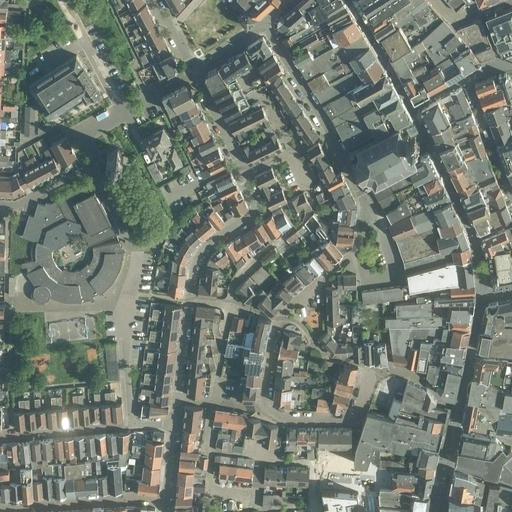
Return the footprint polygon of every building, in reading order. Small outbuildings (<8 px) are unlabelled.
[(144,0),(122,0),(118,2),(121,7),(128,3),(131,8),(145,1),(144,0)] [(167,0),(174,11),(185,5),(182,0),(167,0)] [(241,0),(246,5),(258,17),(276,0),(241,0)] [(303,8),(316,0),(301,0),(297,3),(302,9),(303,8)] [(346,3),(344,0),(316,0),(303,8),(304,11),(310,23),(346,3)] [(356,0),(369,22),(400,0),(356,0)] [(400,0),(369,22),(375,30),(379,37),(391,59),(420,39),(421,38),(443,18),(426,0),(400,0)] [(458,0),(451,6),(456,11),(466,2),(463,0),(458,0)] [(295,32),(287,37),(282,39),(286,45),(329,21),(331,20),(350,10),(346,3),(310,23),(295,32)] [(310,23),(304,11),(303,8),(302,9),(297,3),(284,15),(294,27),(293,28),(295,32),(310,23)] [(135,16),(137,21),(151,13),(146,4),(132,11),(125,15),(128,20),(135,16)] [(258,17),(246,5),(243,8),(245,10),(239,16),(247,27),(258,17)] [(487,17),(495,38),(497,39),(495,41),(501,51),(511,45),(511,6),(503,10),(501,6),(495,8),(485,12),(487,17)] [(0,23),(6,23),(6,15),(20,16),(20,10),(8,10),(8,9),(7,9),(0,8),(0,23)] [(292,54),(300,50),(320,39),(318,36),(354,17),(350,10),(331,20),(329,21),(286,45),(292,54)] [(133,30),(135,34),(156,23),(151,13),(137,21),(140,26),(133,30)] [(277,24),(287,36),(295,32),(293,28),(294,27),(284,15),(281,18),(278,22),(277,24)] [(298,64),(341,41),(362,30),(354,17),(318,36),(320,39),(300,50),(292,54),(298,64)] [(425,45),(424,46),(429,52),(438,65),(449,82),(451,80),(465,72),(444,41),(455,31),(443,18),(421,38),(425,45)] [(470,47),(480,59),(494,53),(481,19),(457,29),(455,31),(470,47)] [(0,23),(0,35),(19,36),(19,31),(6,31),(6,23),(0,23)] [(145,35),(148,40),(161,33),(156,23),(135,34),(138,39),(145,35)] [(362,30),(341,41),(298,64),(308,79),(370,44),(362,30)] [(444,41),(465,72),(480,63),(481,60),(480,59),(470,47),(455,31),(444,41)] [(167,43),(161,33),(148,40),(150,45),(143,49),(145,53),(150,51),(159,47),(166,43),(167,43)] [(0,35),(0,48),(3,48),(5,49),(5,40),(14,40),(14,39),(19,39),(19,36),(0,35)] [(252,59),(255,63),(272,51),(263,37),(248,47),(254,57),(252,59)] [(423,64),(425,63),(428,61),(426,56),(429,52),(424,46),(425,45),(421,38),(420,39),(391,59),(403,80),(414,74),(412,70),(423,64)] [(172,54),(166,43),(159,47),(150,51),(156,62),(152,64),(160,80),(167,76),(168,76),(176,72),(178,66),(172,54)] [(376,55),(370,44),(308,79),(315,91),(326,86),(328,83),(331,81),(347,72),(348,73),(358,68),(357,66),(376,55)] [(0,48),(0,61),(2,62),(18,62),(18,58),(3,58),(3,48),(0,48)] [(244,50),(231,59),(239,70),(244,70),(247,68),(246,67),(252,63),(244,50)] [(272,51),(255,63),(260,72),(278,61),(272,51)] [(86,101),(100,92),(76,55),(29,85),(50,116),(82,95),(86,101)] [(347,72),(331,81),(328,83),(326,86),(315,91),(323,103),(385,70),(376,55),(357,66),(358,68),(348,73),(347,72)] [(218,67),(227,80),(233,76),(233,77),(236,76),(238,71),(239,70),(231,59),(219,67),(218,67)] [(0,61),(0,74),(10,75),(10,67),(18,67),(18,62),(2,62),(0,61)] [(264,84),(270,80),(279,74),(284,71),(278,61),(260,72),(262,76),(251,81),(255,89),(264,84)] [(414,74),(403,80),(414,101),(429,93),(423,81),(426,80),(423,74),(427,71),(426,69),(428,68),(425,63),(423,64),(412,70),(414,74)] [(438,65),(427,71),(423,74),(426,80),(423,81),(429,93),(449,82),(438,65)] [(206,77),(213,90),(228,82),(227,80),(218,67),(207,72),(205,77),(206,77)] [(323,103),(331,116),(392,83),(385,70),(323,103)] [(499,75),(502,85),(506,100),(511,98),(511,84),(509,74),(506,73),(499,75)] [(0,74),(0,90),(2,91),(2,78),(4,80),(14,80),(14,82),(12,82),(11,91),(17,91),(17,75),(10,75),(0,74)] [(279,74),(270,80),(264,84),(267,90),(269,89),(282,108),(280,109),(287,120),(289,119),(301,138),(300,139),(303,145),(319,135),(279,74)] [(475,85),(479,94),(500,86),(497,76),(493,77),(476,83),(475,85)] [(249,105),(236,78),(228,82),(213,90),(226,117),(249,105)] [(331,116),(334,121),(344,116),(346,120),(352,117),(398,93),(392,83),(331,116)] [(163,95),(171,112),(195,100),(188,85),(185,84),(163,95)] [(479,94),(484,109),(501,103),(506,101),(506,100),(502,85),(500,86),(479,94)] [(441,98),(440,99),(444,107),(442,108),(443,111),(444,110),(450,121),(456,118),(461,117),(472,112),(461,88),(441,98)] [(0,90),(0,103),(0,104),(1,103),(1,96),(16,97),(17,91),(11,91),(2,91),(0,90)] [(375,135),(376,137),(411,119),(412,119),(411,118),(409,119),(398,96),(399,95),(398,93),(352,117),(346,120),(344,116),(334,121),(348,147),(375,135)] [(484,109),(490,122),(510,115),(511,114),(511,98),(506,100),(506,101),(501,103),(484,109)] [(421,112),(430,130),(450,121),(444,110),(443,111),(442,108),(444,107),(440,99),(438,100),(430,104),(422,109),(421,112)] [(180,114),(182,118),(200,109),(195,100),(171,112),(173,117),(180,114)] [(11,110),(11,117),(16,117),(17,117),(18,106),(17,106),(17,104),(1,103),(0,104),(0,103),(0,115),(3,115),(3,109),(11,110)] [(262,107),(246,115),(251,126),(262,121),(264,127),(270,124),(264,111),(266,110),(264,107),(262,107)] [(177,125),(179,129),(186,126),(204,117),(200,109),(182,118),(185,123),(183,124),(182,123),(177,125)] [(438,148),(455,140),(469,135),(479,131),(475,120),(472,112),(461,117),(456,118),(450,121),(430,130),(438,148)] [(490,122),(497,143),(511,137),(511,114),(510,115),(490,122)] [(246,115),(229,123),(237,140),(243,137),(241,132),(251,126),(246,115)] [(16,117),(11,117),(0,117),(0,116),(0,125),(0,121),(16,122),(16,117)] [(184,139),(187,146),(212,134),(204,117),(186,126),(179,129),(181,133),(191,128),(192,132),(189,133),(190,135),(184,139)] [(376,137),(348,150),(367,190),(418,164),(414,155),(416,153),(417,154),(418,154),(419,152),(418,151),(417,151),(415,147),(418,146),(419,147),(420,147),(419,145),(420,145),(420,144),(418,144),(415,137),(416,137),(415,135),(414,136),(413,135),(413,136),(410,138),(408,134),(409,134),(410,133),(410,134),(415,132),(411,124),(413,123),(411,119),(376,137)] [(142,137),(142,138),(155,162),(163,158),(162,155),(166,153),(174,169),(182,165),(174,148),(170,150),(166,143),(170,141),(163,127),(151,133),(150,132),(149,131),(148,131),(147,131),(146,131),(145,131),(144,131),(144,132),(143,132),(142,133),(142,134),(142,135),(142,136),(142,137)] [(272,127),(261,132),(263,138),(268,135),(271,141),(261,146),(266,157),(282,149),(284,148),(282,144),(280,145),(274,132),(272,127)] [(438,148),(447,164),(466,156),(466,157),(485,150),(479,131),(469,135),(455,140),(438,148)] [(196,158),(204,154),(218,147),(212,134),(187,146),(190,151),(199,146),(202,152),(200,153),(199,151),(194,153),(196,158)] [(53,146),(48,149),(52,156),(71,146),(66,136),(51,144),(53,146)] [(511,137),(497,143),(508,170),(511,167),(511,137)] [(315,172),(321,182),(336,175),(318,142),(304,150),(309,160),(307,161),(314,173),(315,172)] [(247,145),(241,148),(245,156),(250,165),(266,157),(261,146),(250,151),(247,145)] [(76,156),(71,146),(52,156),(56,163),(60,161),(62,164),(76,156)] [(204,154),(196,158),(201,168),(209,164),(223,157),(218,147),(204,154)] [(107,153),(113,163),(123,158),(118,148),(107,153)] [(48,159),(43,162),(51,176),(54,174),(54,173),(60,170),(56,163),(52,156),(48,149),(44,151),(48,159)] [(446,164),(451,174),(463,168),(464,169),(485,161),(486,162),(489,160),(485,150),(466,157),(466,156),(447,164),(446,164)] [(372,188),(378,199),(396,191),(423,177),(438,170),(428,151),(420,155),(422,158),(417,161),(418,164),(372,188)] [(34,156),(29,159),(41,180),(47,177),(47,178),(51,176),(43,162),(38,164),(34,156)] [(223,157),(209,164),(212,170),(210,170),(209,168),(201,173),(203,177),(213,172),(213,173),(227,165),(223,157)] [(29,169),(24,172),(30,184),(31,186),(35,184),(35,183),(41,180),(29,159),(25,161),(29,169)] [(451,174),(458,188),(481,177),(494,171),(489,160),(486,162),(485,161),(464,169),(463,168),(451,174)] [(147,166),(155,181),(162,178),(154,162),(147,166)] [(188,165),(181,169),(183,174),(191,170),(188,165)] [(255,176),(263,192),(269,189),(266,184),(277,179),(272,168),(255,176)] [(0,194),(14,195),(24,190),(23,188),(30,184),(24,172),(22,169),(18,171),(19,174),(11,179),(2,179),(0,176),(0,194)] [(419,187),(422,193),(444,183),(438,170),(423,177),(425,183),(424,184),(425,185),(422,187),(421,186),(419,187)] [(481,177),(483,184),(486,190),(499,185),(494,171),(481,177)] [(217,183),(220,190),(236,182),(230,172),(215,179),(215,180),(206,184),(208,188),(217,183)] [(323,191),(331,188),(333,187),(346,181),(341,172),(336,175),(321,182),(319,183),(323,191)] [(458,188),(461,194),(483,184),(481,177),(458,188)] [(331,188),(332,191),(328,193),(331,199),(350,190),(346,181),(333,187),(331,188)] [(221,193),(222,197),(239,189),(236,182),(220,190),(211,194),(211,198),(219,194),(221,193)] [(450,195),(444,183),(422,193),(419,187),(414,189),(415,191),(401,201),(398,203),(397,207),(386,212),(391,221),(401,215),(427,204),(428,205),(450,195)] [(461,194),(466,207),(489,197),(488,197),(486,190),(483,184),(461,194)] [(65,217),(82,222),(79,232),(78,234),(86,237),(90,245),(119,232),(114,220),(113,220),(111,222),(95,191),(87,194),(82,185),(56,199),(57,200),(56,200),(65,217)] [(486,190),(488,197),(501,192),(499,185),(486,190)] [(225,199),(228,205),(243,197),(239,189),(222,197),(220,199),(221,201),(225,199)] [(271,209),(287,201),(288,201),(287,200),(282,189),(271,195),(269,189),(263,192),(271,209)] [(329,209),(338,208),(342,208),(350,205),(357,206),(350,190),(331,199),(332,201),(327,203),(329,209)] [(378,199),(386,212),(397,207),(398,203),(401,201),(396,191),(378,199)] [(288,201),(287,201),(292,212),(303,206),(306,212),(312,209),(303,192),(287,200),(288,201)] [(316,194),(319,202),(321,201),(323,201),(324,200),(321,192),(316,194)] [(471,217),(485,212),(506,204),(501,192),(488,197),(489,197),(466,207),(471,217)] [(243,197),(228,205),(229,204),(232,209),(225,213),(227,218),(235,215),(248,208),(243,197)] [(389,225),(396,239),(396,238),(459,216),(451,199),(389,225)] [(78,236),(78,234),(79,232),(82,222),(65,217),(56,200),(46,206),(38,203),(34,216),(29,214),(22,237),(33,240),(32,247),(31,253),(32,260),(32,261),(44,257),(46,263),(54,261),(52,256),(52,251),(53,246),(57,247),(78,236)] [(220,203),(213,207),(215,211),(223,207),(220,203)] [(203,211),(208,217),(217,228),(224,222),(215,211),(213,207),(211,204),(203,211)] [(506,204),(485,212),(492,226),(501,222),(511,217),(506,204)] [(335,212),(334,219),(355,222),(357,206),(350,205),(342,208),(338,208),(338,213),(335,212)] [(275,216),(273,217),(282,231),(292,223),(287,216),(281,208),(272,212),(273,213),(277,211),(280,215),(276,217),(275,216)] [(485,212),(471,217),(477,230),(480,231),(492,226),(485,212)] [(197,213),(194,215),(201,223),(210,234),(217,228),(208,217),(203,221),(202,219),(197,213)] [(198,225),(194,229),(203,240),(210,234),(201,223),(194,215),(191,218),(197,224),(198,225)] [(272,215),(263,221),(272,236),(277,233),(279,236),(283,233),(282,231),(273,217),(272,215)] [(396,239),(400,250),(439,236),(463,228),(459,216),(396,238),(396,239)] [(333,229),(339,231),(345,232),(345,233),(353,234),(355,222),(334,219),(333,229)] [(263,221),(253,228),(261,241),(266,237),(269,240),(267,242),(269,244),(274,240),(272,236),(263,221)] [(303,226),(296,231),(291,236),(286,239),(289,243),(294,240),(294,241),(300,236),(299,235),(306,230),(303,226)] [(326,242),(322,245),(334,261),(343,254),(337,247),(320,226),(316,229),(326,242)] [(179,230),(177,233),(196,246),(203,240),(194,229),(187,235),(181,228),(179,230)] [(253,228),(243,235),(252,249),(258,245),(261,250),(265,247),(261,241),(253,228)] [(400,250),(404,261),(452,248),(469,244),(463,228),(439,236),(400,250)] [(510,248),(510,249),(511,247),(511,244),(504,228),(483,238),(482,240),(486,253),(489,252),(510,248)] [(342,244),(337,247),(343,254),(352,247),(353,234),(345,233),(345,232),(339,231),(338,242),(342,243),(342,244)] [(174,237),(170,243),(174,245),(178,239),(182,242),(178,248),(190,255),(196,246),(177,233),(174,237)] [(243,235),(234,241),(241,252),(247,261),(250,259),(247,254),(245,255),(244,253),(248,250),(252,257),(255,254),(252,249),(243,235)] [(32,261),(32,260),(25,262),(28,272),(27,273),(27,274),(35,286),(36,286),(35,288),(34,289),(34,291),(33,292),(31,292),(31,293),(31,294),(31,295),(32,296),(32,297),(32,298),(33,299),(34,300),(35,301),(37,302),(38,303),(40,303),(41,303),(43,303),(44,303),(45,303),(45,301),(46,300),(48,299),(49,298),(50,297),(64,301),(66,302),(81,301),(82,301),(90,299),(89,297),(98,293),(99,294),(101,293),(111,284),(113,282),(120,270),(120,267),(123,253),(123,252),(121,252),(120,241),(93,247),(93,252),(92,259),(89,264),(88,263),(83,268),(80,269),(73,271),(70,270),(64,268),(63,269),(63,270),(57,266),(55,264),(54,261),(46,263),(44,257),(32,261)] [(234,241),(224,248),(231,259),(232,259),(241,252),(234,241)] [(176,252),(173,259),(187,264),(190,255),(178,248),(174,245),(170,243),(167,247),(176,252)] [(312,252),(315,255),(324,268),(334,261),(322,245),(321,244),(312,252)] [(452,248),(454,260),(471,257),(469,244),(452,248)] [(224,248),(211,256),(218,264),(220,265),(223,269),(228,265),(226,263),(231,259),(224,248)] [(261,259),(264,263),(265,264),(279,252),(275,248),(261,259)] [(404,261),(405,273),(445,262),(454,260),(452,248),(404,261)] [(510,248),(489,252),(491,269),(489,268),(489,269),(490,270),(491,277),(490,278),(490,279),(491,278),(492,278),(493,289),(511,284),(511,254),(510,255),(510,249),(510,248)] [(306,260),(304,262),(315,275),(324,268),(315,255),(307,261),(306,260)] [(218,264),(211,256),(207,263),(205,278),(199,278),(197,296),(216,298),(220,265),(218,264)] [(428,286),(440,285),(475,282),(471,257),(454,260),(445,262),(405,273),(408,290),(428,286)] [(173,259),(171,271),(186,273),(187,264),(173,259)] [(235,265),(238,269),(245,262),(242,259),(235,265)] [(294,266),(292,268),(296,272),(306,283),(315,275),(304,262),(304,261),(295,267),(294,266)] [(265,264),(264,263),(251,275),(259,284),(272,272),(270,270),(265,264)] [(292,273),(282,282),(293,294),(306,283),(296,272),(292,268),(289,264),(286,267),(292,273)] [(159,278),(159,280),(169,282),(184,284),(186,273),(171,271),(168,270),(167,275),(171,275),(170,280),(169,279),(159,278)] [(338,281),(332,281),(332,287),(345,287),(357,287),(356,274),(354,275),(338,275),(338,281)] [(249,277),(236,290),(244,298),(253,290),(249,286),(254,282),(249,277)] [(169,282),(159,280),(158,285),(166,286),(166,285),(168,285),(167,293),(183,296),(184,284),(169,282)] [(280,280),(267,293),(280,306),(282,304),(293,294),(282,282),(280,280)] [(430,289),(430,295),(475,293),(475,292),(475,282),(440,285),(440,288),(430,289)] [(402,285),(395,286),(397,299),(404,298),(402,285)] [(395,286),(388,287),(390,300),(397,299),(395,286)] [(327,287),(326,287),(327,306),(339,305),(339,294),(345,293),(345,287),(332,287),(327,287)] [(388,287),(382,288),(383,301),(390,300),(388,287)] [(382,288),(375,289),(377,302),(383,301),(382,288)] [(262,298),(258,302),(261,306),(270,315),(280,306),(267,293),(263,289),(258,293),(262,298)] [(375,289),(368,290),(370,303),(377,302),(375,289)] [(253,290),(244,298),(248,303),(250,302),(254,298),(258,302),(262,298),(258,293),(257,294),(253,290)] [(370,303),(368,290),(361,291),(363,304),(370,303)] [(416,297),(417,302),(422,302),(452,300),(474,300),(475,293),(430,295),(422,296),(416,297)] [(511,299),(497,302),(496,312),(503,310),(505,322),(511,322),(511,299)] [(396,303),(396,316),(421,315),(437,315),(471,318),(474,300),(452,300),(422,302),(417,302),(396,303)] [(485,307),(480,329),(511,332),(511,322),(505,322),(503,310),(496,312),(497,302),(487,304),(485,307)] [(153,308),(153,313),(180,317),(181,306),(165,304),(165,310),(153,308)] [(339,305),(327,306),(327,324),(332,324),(353,323),(352,317),(339,317),(339,305)] [(196,306),(194,323),(219,325),(220,315),(214,314),(215,308),(196,306)] [(163,320),(162,326),(179,328),(180,317),(153,313),(152,318),(163,320)] [(391,325),(391,326),(409,326),(445,326),(449,326),(470,328),(471,318),(437,315),(421,315),(396,316),(382,317),(383,326),(391,325)] [(231,328),(242,331),(245,319),(233,317),(231,328)] [(254,330),(254,331),(253,333),(254,333),(254,332),(268,336),(271,321),(259,317),(256,330),(254,330)] [(194,323),(193,339),(216,342),(215,338),(211,338),(206,337),(207,326),(213,327),(215,335),(220,334),(219,327),(219,325),(194,323)] [(327,331),(318,339),(332,355),(337,342),(331,335),(332,334),(332,324),(327,324),(327,331)] [(150,330),(150,335),(177,338),(179,328),(162,326),(162,331),(150,330)] [(394,363),(407,366),(412,339),(416,340),(423,341),(467,343),(470,328),(449,326),(445,326),(409,326),(391,326),(389,326),(394,363)] [(363,344),(364,360),(364,362),(375,362),(374,340),(367,340),(367,338),(366,338),(366,336),(368,336),(368,329),(366,329),(366,327),(363,327),(363,344)] [(481,350),(511,353),(511,332),(480,329),(478,339),(476,348),(481,350)] [(244,346),(251,348),(265,350),(268,336),(254,332),(254,333),(253,333),(254,331),(249,331),(248,332),(246,332),(244,346)] [(284,332),(281,344),(298,348),(305,349),(306,342),(300,341),(302,335),(284,332)] [(353,360),(364,360),(363,344),(358,344),(358,334),(355,334),(355,332),(353,332),(353,336),(353,355),(353,360)] [(374,334),(374,340),(375,362),(387,361),(385,343),(378,343),(378,334),(374,334)] [(160,341),(160,347),(176,349),(177,338),(150,335),(149,340),(160,341)] [(337,342),(332,355),(353,355),(353,336),(346,336),(346,342),(337,342)] [(193,339),(191,356),(213,358),(213,356),(209,356),(203,355),(205,344),(211,345),(212,353),(218,352),(216,342),(193,339)] [(407,366),(416,367),(420,348),(414,347),(416,340),(412,339),(407,366)] [(416,367),(428,370),(431,355),(463,360),(465,353),(467,343),(423,341),(416,340),(414,347),(420,348),(416,367)] [(224,355),(247,359),(263,361),(265,350),(251,348),(244,346),(227,344),(224,355)] [(281,344),(278,357),(293,358),(296,358),(298,348),(281,344)] [(148,351),(147,356),(174,360),(176,349),(160,347),(159,353),(148,351)] [(431,355),(428,370),(442,372),(443,367),(462,370),(463,360),(431,355)] [(158,363),(157,368),(173,371),(174,360),(147,356),(146,361),(158,363)] [(191,356),(189,372),(201,374),(203,362),(209,362),(211,371),(216,370),(213,358),(191,356)] [(278,357),(276,373),(304,375),(307,375),(307,370),(299,369),(299,372),(292,371),(293,358),(278,357)] [(476,357),(473,374),(479,375),(486,378),(502,387),(507,360),(476,357)] [(247,364),(246,370),(250,371),(261,373),(263,361),(247,359),(246,363),(247,364)] [(338,367),(336,378),(354,382),(358,367),(344,364),(343,368),(338,367)] [(442,372),(428,370),(428,375),(444,394),(454,396),(455,396),(456,395),(462,370),(443,367),(442,372)] [(145,373),(144,378),(172,381),(173,371),(157,368),(156,374),(145,373)] [(240,369),(239,381),(242,381),(257,383),(257,384),(260,384),(261,373),(250,371),(246,370),(240,369)] [(189,372),(188,384),(205,385),(206,374),(201,374),(189,372)] [(304,375),(276,373),(275,385),(290,386),(290,379),(293,380),(293,377),(295,377),(295,380),(306,381),(307,375),(304,375)] [(472,374),(469,398),(470,398),(470,399),(499,404),(498,410),(511,413),(511,389),(511,390),(510,390),(505,389),(502,388),(502,387),(486,378),(479,375),(473,374),(472,374),(472,375),(472,374)] [(315,376),(307,375),(306,381),(306,385),(314,386),(315,376)] [(333,391),(335,391),(350,396),(354,382),(336,378),(332,377),(331,380),(336,381),(333,391)] [(155,384),(154,390),(170,392),(172,381),(144,378),(144,383),(155,384)] [(257,383),(242,381),(239,381),(236,399),(254,402),(257,384),(257,383)] [(420,406),(421,405),(426,389),(408,381),(402,400),(420,406)] [(205,385),(188,384),(187,395),(203,397),(205,385)] [(274,401),(289,410),(291,388),(275,387),(274,401)] [(149,402),(150,402),(169,405),(170,392),(154,390),(142,388),(141,393),(150,394),(149,402)] [(430,405),(435,406),(436,401),(426,389),(421,405),(430,407),(430,405)] [(332,402),(330,412),(334,412),(340,412),(341,405),(347,406),(350,396),(335,391),(332,402)] [(35,410),(37,426),(48,425),(46,409),(40,410),(39,398),(38,392),(34,393),(35,410)] [(106,404),(100,404),(101,421),(112,420),(110,392),(105,392),(106,404)] [(115,392),(110,392),(112,420),(123,419),(122,402),(116,403),(115,392)] [(95,405),(89,405),(91,421),(101,421),(100,404),(99,393),(94,393),(95,405)] [(82,394),(77,395),(80,422),(91,421),(89,405),(83,406),(82,394)] [(74,407),(68,407),(69,423),(80,422),(77,395),(72,395),(74,407)] [(61,396),(56,397),(58,424),(69,423),(68,407),(62,408),(61,396)] [(52,409),(46,409),(48,425),(58,424),(56,397),(51,397),(52,409)] [(395,419),(443,430),(447,408),(435,406),(430,405),(430,407),(421,405),(420,406),(402,400),(395,397),(390,411),(393,415),(396,416),(395,419)] [(474,427),(511,434),(511,413),(498,410),(499,404),(470,399),(470,398),(465,424),(471,425),(474,427)] [(29,399),(24,400),(26,427),(37,426),(35,410),(30,411),(29,399)] [(26,427),(24,400),(19,400),(20,412),(14,412),(15,428),(26,427)] [(169,405),(150,402),(150,405),(145,404),(145,403),(143,403),(141,415),(144,415),(144,417),(166,415),(167,414),(167,413),(169,405)] [(185,406),(184,417),(201,419),(202,408),(185,406)] [(226,431),(227,426),(230,410),(216,408),(213,422),(222,424),(221,430),(226,431)] [(217,439),(234,441),(235,440),(235,435),(231,434),(232,434),(235,435),(239,412),(230,410),(227,426),(233,427),(231,434),(218,432),(217,439)] [(241,429),(246,429),(248,418),(248,414),(239,412),(235,435),(232,434),(231,434),(235,435),(235,440),(239,440),(239,436),(240,436),(241,429)] [(383,443),(418,451),(420,442),(438,447),(443,430),(395,419),(367,412),(355,445),(354,462),(367,464),(374,446),(375,442),(383,443)] [(184,417),(183,428),(199,430),(200,430),(201,419),(184,417)] [(260,423),(260,420),(248,418),(246,429),(246,430),(245,436),(257,438),(256,441),(280,445),(281,436),(276,435),(278,425),(260,423)] [(183,428),(182,438),(198,439),(199,430),(183,428)] [(297,458),(298,428),(287,428),(287,446),(293,446),(293,451),(290,451),(290,458),(297,458)] [(308,428),(298,428),(297,458),(303,458),(303,441),(307,441),(307,446),(308,446),(308,428)] [(308,428),(308,446),(310,446),(310,441),(318,441),(318,428),(308,428)] [(318,428),(318,441),(319,445),(329,445),(330,428),(318,428)] [(330,428),(329,445),(340,445),(341,428),(330,428)] [(341,428),(340,445),(352,445),(352,428),(341,428)] [(130,431),(117,432),(119,458),(120,464),(126,464),(130,431)] [(154,431),(154,432),(153,438),(163,440),(164,432),(154,431)] [(461,431),(458,450),(494,457),(504,446),(496,438),(465,432),(461,431)] [(117,432),(106,433),(108,451),(118,450),(117,432)] [(106,433),(95,434),(97,453),(102,452),(102,460),(108,459),(108,451),(106,433)] [(95,434),(85,435),(87,454),(92,453),(93,459),(97,458),(97,453),(95,434)] [(84,436),(74,436),(76,455),(82,454),(87,454),(85,435),(84,436)] [(74,436),(63,438),(65,455),(71,455),(71,461),(76,461),(76,455),(74,436)] [(63,438),(53,439),(55,456),(60,455),(61,461),(62,461),(62,464),(64,463),(66,463),(65,455),(63,438)] [(132,449),(133,449),(162,454),(164,441),(142,438),(141,445),(133,444),(132,449)] [(182,438),(181,447),(197,448),(198,439),(182,438)] [(53,439),(41,440),(42,457),(43,465),(48,465),(47,457),(55,456),(53,439)] [(223,447),(222,451),(233,452),(234,441),(217,439),(216,445),(223,447)] [(41,440),(30,441),(33,466),(38,466),(37,458),(39,458),(42,457),(41,440)] [(30,441),(18,442),(20,461),(25,461),(26,467),(31,467),(33,466),(30,441)] [(15,459),(16,468),(20,467),(20,461),(18,442),(7,443),(9,459),(15,459)] [(418,451),(416,460),(434,464),(438,447),(420,442),(418,451)] [(494,457),(458,450),(455,463),(483,474),(511,482),(511,447),(508,450),(504,446),(494,457)] [(181,447),(180,456),(196,457),(201,457),(201,456),(200,454),(198,454),(199,449),(197,448),(181,447)] [(145,454),(144,464),(161,466),(162,454),(133,449),(132,456),(141,457),(141,454),(145,454)] [(219,476),(227,477),(230,457),(221,455),(220,464),(219,476),(219,475),(219,476)] [(180,456),(179,470),(201,472),(201,474),(205,474),(206,474),(206,472),(206,471),(206,468),(207,468),(208,457),(201,456),(200,467),(195,466),(196,457),(180,456)] [(227,477),(235,478),(238,458),(230,457),(227,477)] [(235,478),(243,479),(252,480),(252,475),(253,465),(254,460),(238,458),(235,478)] [(379,468),(393,469),(406,470),(415,471),(415,473),(433,475),(434,464),(416,460),(410,460),(409,464),(407,464),(407,462),(380,459),(379,468)] [(96,466),(97,476),(98,492),(109,492),(108,475),(102,476),(100,460),(96,460),(96,466)] [(85,462),(87,493),(98,492),(97,476),(92,476),(90,461),(85,462)] [(64,463),(66,495),(87,493),(85,462),(64,463)] [(53,477),(54,495),(66,495),(64,463),(58,464),(59,476),(53,477)] [(126,475),(126,476),(159,481),(161,466),(144,464),(143,476),(140,476),(141,474),(130,472),(130,468),(127,468),(126,475)] [(54,495),(53,477),(52,465),(48,465),(43,465),(41,466),(42,470),(45,470),(45,476),(42,476),(44,496),(54,495)] [(107,467),(108,475),(109,492),(122,491),(120,465),(107,467)] [(265,466),(264,476),(258,476),(258,486),(264,486),(264,482),(274,483),(275,483),(276,468),(277,465),(269,465),(269,466),(265,466)] [(287,466),(287,467),(286,483),(297,484),(298,467),(287,466)] [(17,482),(9,483),(10,486),(11,499),(23,498),(20,467),(16,468),(13,468),(14,472),(16,472),(17,482)] [(23,467),(20,467),(23,498),(33,497),(32,480),(31,467),(26,467),(23,467)] [(279,468),(276,468),(275,483),(274,483),(274,484),(286,485),(286,483),(287,467),(280,467),(279,468)] [(309,468),(298,467),(297,484),(308,485),(309,468)] [(7,470),(7,469),(0,469),(0,477),(9,477),(9,470),(7,470)] [(393,469),(391,488),(430,493),(433,475),(415,473),(415,471),(406,470),(393,469)] [(179,470),(177,483),(205,485),(206,476),(205,476),(205,474),(201,474),(201,472),(179,470)] [(453,476),(452,479),(464,481),(464,485),(475,487),(477,478),(476,478),(467,474),(456,471),(455,476),(453,476)] [(33,497),(44,496),(42,476),(37,476),(37,479),(32,480),(33,497)] [(159,481),(126,476),(124,490),(136,490),(157,492),(159,491),(160,481),(159,481)] [(452,479),(449,496),(480,502),(485,481),(477,478),(475,487),(464,485),(464,481),(452,479)] [(177,483),(176,495),(192,495),(197,496),(198,490),(204,490),(205,485),(177,483)] [(0,499),(11,499),(10,486),(0,485),(0,499)] [(511,511),(511,489),(500,486),(500,487),(491,485),(485,511),(511,511)] [(380,487),(380,490),(380,493),(381,503),(402,505),(428,509),(430,493),(391,488),(387,488),(380,487)] [(342,490),(322,489),(325,511),(349,511),(347,500),(359,497),(358,492),(351,491),(342,490)] [(378,491),(366,492),(367,502),(371,502),(375,501),(379,501),(378,491)] [(176,495),(175,506),(192,505),(192,495),(176,495)] [(447,511),(478,511),(480,502),(449,496),(448,501),(447,511)] [(402,505),(381,503),(382,511),(427,511),(428,509),(402,505)]
